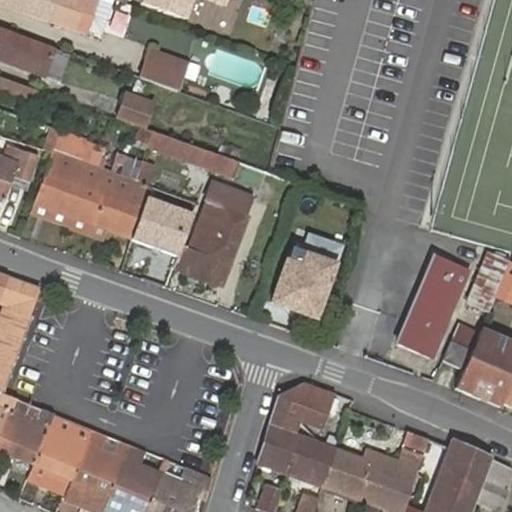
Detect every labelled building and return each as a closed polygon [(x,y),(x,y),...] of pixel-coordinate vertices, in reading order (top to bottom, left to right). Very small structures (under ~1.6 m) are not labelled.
[(0,0),(0,6),(84,37),(98,0),(0,0)] [(106,2),(99,0),(98,0),(84,37),(93,39),(106,2)] [(227,0),(142,0),(140,7),(186,22),(194,0),(224,11),(227,0)] [(0,34),(0,63),(40,79),(49,52),(0,34)] [(136,76),(177,92),(188,63),(148,47),(136,76)] [(65,58),(49,52),(40,79),(56,84),(65,58)] [(35,93),(0,80),(0,94),(30,105),(35,93)] [(147,105),(120,96),(111,120),(138,130),(147,105)] [(51,154),(97,171),(106,149),(58,132),(58,134),(51,154)] [(232,182),(239,166),(152,135),(146,150),(232,182)] [(0,207),(2,208),(13,180),(23,184),(33,157),(20,152),(15,167),(0,161),(0,207)] [(134,185),(142,162),(115,153),(106,175),(134,185)] [(31,206),(131,242),(147,203),(151,191),(144,188),(134,185),(106,175),(97,171),(51,154),(49,157),(31,206)] [(134,185),(144,188),(152,166),(142,162),(134,185)] [(177,261),(172,271),(220,288),(247,222),(244,220),(251,202),(211,188),(187,254),(180,251),(177,261)] [(314,193),(297,188),(294,197),(309,204),(314,193)] [(177,261),(180,251),(191,222),(147,203),(131,242),(177,261)] [(493,299),(507,263),(485,255),(464,303),(487,313),(493,299)] [(271,304),(314,320),(333,269),(302,257),(298,266),(286,262),(271,304)] [(430,361),(468,273),(434,258),(396,347),(430,361)] [(511,264),(507,263),(493,299),(511,307),(511,264)] [(0,392),(7,375),(28,318),(35,301),(39,292),(14,283),(10,292),(2,289),(5,280),(0,278),(0,307),(5,309),(0,320),(0,392)] [(10,292),(14,283),(5,280),(2,289),(10,292)] [(450,346),(468,354),(475,340),(457,329),(450,346)] [(511,344),(480,331),(455,391),(498,410),(500,407),(511,379),(511,344)] [(450,346),(441,364),(459,372),(468,354),(450,346)] [(511,379),(500,407),(511,412),(511,379)] [(280,401),(259,466),(381,511),(402,511),(405,507),(431,436),(411,427),(397,464),(367,453),(363,463),(292,435),(298,421),(319,429),(333,396),(306,386),(280,401)] [(0,436),(12,403),(0,397),(0,436)] [(12,403),(0,436),(0,453),(33,467),(53,418),(34,411),(25,408),(12,403)] [(53,418),(33,467),(69,482),(85,444),(90,433),(53,418)] [(128,448),(116,443),(111,455),(99,450),(104,438),(90,433),(69,482),(62,499),(93,511),(102,511),(108,498),(123,462),(128,448)] [(489,462),(452,445),(426,511),(469,511),(476,494),(489,462)] [(128,448),(123,462),(140,469),(145,455),(134,450),(128,448)] [(123,462),(108,498),(141,511),(146,511),(162,478),(140,469),(123,462)] [(511,472),(489,462),(476,494),(500,505),(507,491),(503,488),(511,472)] [(192,511),(198,499),(203,501),(210,480),(168,464),(162,478),(146,511),(192,511)] [(265,485),(257,506),(269,511),(277,490),(265,485)] [(141,511),(108,498),(102,511),(141,511)] [(299,503),(295,511),(310,511),(312,507),(299,503)]
